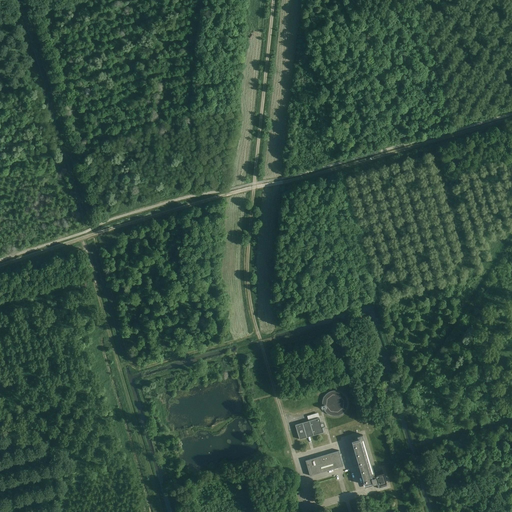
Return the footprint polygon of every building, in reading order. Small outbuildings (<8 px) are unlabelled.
[(325,395),(324,396),(323,398),(323,399),(322,400),(322,401),(322,402),(322,403),(322,404),(322,405),(322,406),(323,407),(323,408),(323,409),(324,410),(324,411),(325,412),(326,412),(326,413),(327,414),(328,414),(329,415),(330,415),(331,416),(332,416),(333,416),(334,416),(335,416),(336,416),(337,416),(338,416),(339,415),(340,415),(341,415),(342,414),(343,413),(344,412),(345,412),(345,411),(346,410),(347,409),(347,408),(347,407),(347,406),(348,405),(348,404),(348,403),(348,402),(348,401),(347,400),(347,399),(347,398),(346,397),(346,396),(345,396),(345,395),(344,394),(343,393),(342,392),(340,391),(339,391),(338,391),(337,391),(336,390),(335,390),(334,390),(333,390),(332,391),(331,391),(330,391),(329,392),(328,392),(327,393),(326,394),(325,395)] [(319,418),(308,421),(295,425),(299,439),(324,432),(322,426),(324,426),(323,423),(321,423),(319,418)] [(362,435),(357,436),(358,439),(352,441),(365,486),(371,485),(370,483),(372,482),(373,484),(377,483),(374,472),(362,435)] [(343,466),(339,451),(325,455),(325,453),(315,456),(316,457),(306,460),(310,475),(343,466)] [(382,469),(376,471),(374,472),(377,483),(378,488),(387,486),(382,469)]
